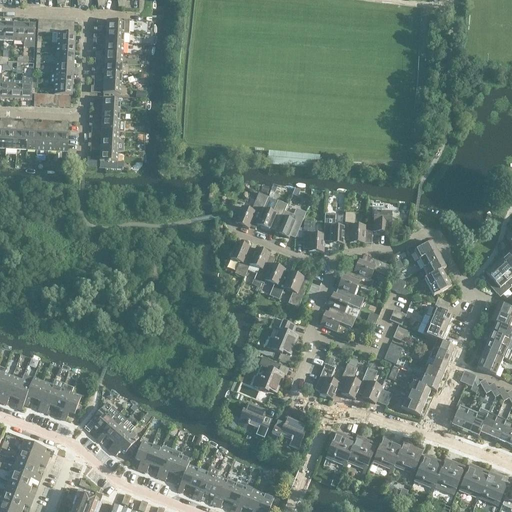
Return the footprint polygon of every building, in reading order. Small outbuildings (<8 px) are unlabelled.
[(106,28),(106,33),(124,34),(128,35),(129,21),(124,21),(114,20),(114,23),(97,22),(97,26),(106,28)] [(14,43),(15,25),(4,25),(3,42),(14,43)] [(24,43),(25,26),(15,25),(14,43),(24,43)] [(34,49),(34,44),(35,26),(25,26),(24,43),(24,48),(34,49)] [(96,39),(96,43),(123,44),(124,34),(106,33),(106,38),(96,39)] [(58,34),(57,45),(75,46),(75,35),(74,35),(68,35),(62,34),(58,34)] [(105,49),(105,54),(123,55),(123,44),(96,43),(96,47),(105,49)] [(57,45),(57,55),(74,56),(75,46),(57,45)] [(95,60),(95,63),(122,65),(123,55),(105,54),(105,59),(95,60)] [(57,55),(56,65),(74,66),(74,56),(57,55)] [(104,69),(104,74),(122,75),(122,65),(95,63),(95,67),(104,69)] [(55,75),(73,76),(74,66),(56,65),(55,75)] [(94,80),(94,84),(121,85),(122,75),(104,74),(104,79),(94,80)] [(55,85),(55,86),(73,86),(73,76),(55,75),(51,75),(50,85),(55,85)] [(11,101),(12,83),(1,83),(0,100),(11,101)] [(21,101),(22,84),(12,83),(11,101),(21,101)] [(31,102),(32,90),(32,84),(22,84),(21,101),(31,102)] [(103,95),(121,96),(121,85),(94,84),(93,87),(103,89),(103,95)] [(72,97),(73,86),(55,86),(54,96),(72,97)] [(92,111),(120,112),(120,102),(103,101),(102,106),(92,107),(92,111)] [(102,117),(102,122),(119,123),(120,112),(92,111),(92,115),(102,117)] [(119,123),(102,122),(101,127),(91,128),(91,131),(119,133),(123,133),(124,123),(119,123)] [(16,155),(16,151),(18,123),(14,123),(12,133),(7,132),(6,150),(6,155),(16,155)] [(26,151),(27,133),(22,133),(21,123),(18,123),(16,151),(26,151)] [(26,151),(37,152),(38,124),(34,124),(32,134),(27,133),(26,151)] [(47,152),(48,134),(43,134),(42,124),(38,124),(37,152),(36,156),(47,157),(47,152)] [(57,153),(58,125),(55,125),(53,135),(48,134),(47,152),(57,153)] [(57,153),(68,153),(68,135),(63,135),(62,125),(58,125),(57,153)] [(101,137),(101,142),(118,143),(119,133),(91,131),(91,135),(101,137)] [(118,143),(101,142),(100,147),(90,148),(90,152),(118,153),(118,143)] [(90,152),(90,155),(100,157),(99,163),(101,163),(100,169),(123,170),(124,163),(117,163),(118,153),(90,152)] [(319,158),(267,153),(267,157),(266,167),(317,172),(318,161),(319,158)] [(256,230),(257,226),(264,209),(269,198),(259,194),(251,212),(242,208),(235,224),(249,230),(250,228),(256,230)] [(264,209),(257,226),(270,232),(271,229),(276,231),(277,231),(283,217),(285,212),(287,206),(278,202),(269,198),(264,209)] [(374,233),(389,234),(389,228),(391,228),(392,212),(383,212),(383,209),(372,208),(372,219),(374,219),(373,222),(365,222),(365,227),(366,227),(365,245),(371,245),(372,233),(374,233)] [(296,239),(306,214),(296,210),(293,219),(290,218),(290,216),(289,215),(288,214),(285,212),(283,217),(277,231),(276,231),(275,234),(289,239),(290,237),(296,239)] [(345,228),(344,241),(350,242),(350,244),(365,245),(366,227),(365,227),(355,226),(356,214),(345,214),(345,228)] [(324,243),(330,243),(330,245),(344,246),(344,241),(345,228),(335,227),(336,215),(325,215),(324,236),(324,243)] [(324,236),(314,235),(315,223),(304,222),(303,250),(309,250),(309,253),(324,254),(324,243),(324,236)] [(419,261),(437,252),(432,243),(426,247),(423,241),(407,251),(409,256),(415,253),(419,261)] [(245,279),(248,271),(250,266),(255,253),(250,251),(251,249),(237,243),(230,260),(239,264),(235,275),(245,279)] [(270,255),(257,249),(256,249),(255,253),(250,266),(248,271),(257,275),(253,285),(260,288),(262,284),(264,285),(265,282),(272,265),(275,259),(269,257),(270,255)] [(437,252),(419,261),(424,270),(441,260),(437,252)] [(386,277),(390,267),(364,256),(361,262),(359,261),(354,274),(370,281),(374,272),(386,277)] [(511,260),(508,256),(501,262),(511,274),(511,260)] [(424,270),(428,278),(443,270),(443,271),(446,269),(441,260),(424,270)] [(511,274),(501,262),(494,268),(510,288),(511,286),(511,274)] [(279,301),(284,290),(290,275),(284,273),(285,271),(272,265),(265,282),(274,286),(270,297),(279,301)] [(510,288),(494,268),(486,275),(491,280),(487,284),(500,299),(511,289),(510,288)] [(429,289),(447,279),(443,271),(443,270),(428,278),(424,280),(429,289)] [(343,276),(338,289),(355,296),(358,287),(370,292),(370,291),(376,294),(379,287),(373,284),(374,282),(370,281),(354,274),(348,271),(345,277),(343,276)] [(304,279),(291,273),(290,273),(290,275),(284,290),(293,294),(288,305),(298,309),(309,283),(303,281),(304,279)] [(395,293),(400,281),(395,279),(390,291),(395,293)] [(452,288),(447,279),(429,289),(434,297),(452,288)] [(400,281),(395,293),(401,295),(403,290),(406,283),(400,281)] [(364,300),(355,296),(338,289),(338,290),(336,295),(333,294),(328,308),(330,308),(345,314),(348,305),(360,310),(364,300)] [(437,303),(449,309),(451,303),(439,298),(437,303)] [(431,318),(449,325),(453,317),(447,314),(449,309),(437,303),(434,309),(431,318)] [(498,304),(494,314),(511,321),(511,310),(510,310),(498,304)] [(356,319),(345,314),(330,308),(328,314),(326,313),(320,326),(337,333),(341,324),(352,329),(356,319)] [(392,316),(404,321),(406,316),(394,311),(392,316)] [(511,321),(494,314),(490,322),(495,325),(509,330),(511,322),(511,321)] [(404,321),(392,316),(390,322),(402,327),(404,321)] [(431,318),(427,326),(446,334),(449,325),(431,318)] [(291,356),(298,338),(292,335),(295,328),(277,320),(274,328),(282,332),(277,343),(271,340),(267,348),(282,355),(283,353),(291,356)] [(492,333),(511,341),(511,338),(511,331),(509,330),(495,325),(492,333)] [(446,334),(427,326),(423,336),(436,341),(437,341),(442,343),(446,334)] [(396,334),(408,339),(410,333),(398,328),(396,334)] [(488,342),(507,350),(511,341),(492,333),(488,342)] [(408,339),(396,334),(393,339),(405,344),(408,339)] [(433,350),(452,358),(456,349),(443,343),(442,343),(437,341),(436,341),(433,350)] [(484,351),(503,359),(507,350),(488,342),(484,351)] [(389,350),(401,355),(403,350),(391,345),(389,350)] [(401,355),(389,350),(387,355),(398,360),(401,355)] [(429,359),(448,367),(452,358),(433,350),(429,359)] [(503,359),(484,351),(481,360),(500,368),(503,359)] [(387,355),(384,361),(396,366),(398,360),(387,355)] [(277,394),(284,377),(278,374),(281,367),(263,359),(260,367),(268,370),(264,381),(257,379),(253,387),(268,393),(269,391),(277,394)] [(425,367),(444,375),(448,367),(429,359),(425,367)] [(496,377),(500,368),(481,360),(477,369),(490,374),(496,377)] [(333,401),(337,391),(340,385),(340,384),(331,381),(335,369),(326,365),(315,391),(320,393),(319,396),(333,401)] [(355,401),(358,395),(362,384),(353,380),(357,369),(347,365),(340,384),(340,385),(337,391),(342,393),(341,395),(355,401)] [(422,376),(441,384),(444,375),(425,367),(422,376)] [(362,384),(358,395),(363,397),(362,400),(375,405),(376,403),(381,391),(382,391),(383,389),(373,385),(378,373),(368,369),(362,384)] [(474,382),(476,377),(465,372),(462,377),(474,382)] [(0,403),(2,404),(13,378),(3,374),(0,382),(0,393),(1,394),(0,397),(0,403)] [(422,376),(418,385),(418,386),(431,391),(437,394),(441,384),(422,376)] [(460,383),(472,388),(474,382),(462,377),(460,383)] [(10,398),(15,400),(22,381),(13,378),(2,404),(7,406),(10,398)] [(31,399),(36,401),(43,383),(34,380),(31,385),(23,406),(24,406),(28,407),(31,399)] [(480,384),(481,385),(486,395),(491,392),(492,392),(489,387),(485,380),(480,384)] [(20,402),(17,410),(22,411),(24,406),(23,406),(31,385),(22,381),(15,400),(20,402)] [(38,411),(42,413),(53,387),(43,383),(36,401),(41,403),(38,411)] [(409,392),(428,400),(431,391),(418,386),(418,385),(412,383),(409,392)] [(492,392),(491,392),(495,399),(500,396),(501,395),(498,391),(494,384),(489,387),(492,392)] [(42,413),(47,415),(50,407),(55,409),(62,390),(53,387),(42,413)] [(501,395),(500,396),(504,402),(509,399),(507,395),(503,388),(498,391),(501,395)] [(60,411),(57,419),(61,420),(72,394),(62,390),(55,409),(60,411)] [(376,403),(381,405),(386,393),(382,391),(381,391),(376,403)] [(405,401),(424,408),(428,400),(409,392),(405,401)] [(386,393),(381,405),(387,407),(392,395),(386,393)] [(61,420),(66,422),(69,414),(74,416),(81,398),(72,394),(61,420)] [(420,418),(424,408),(405,401),(401,410),(420,418)] [(97,441),(115,419),(119,415),(107,404),(99,413),(93,421),(97,425),(95,427),(99,431),(93,438),(97,441)] [(264,440),(272,422),(264,419),(267,412),(249,405),(246,413),(244,412),(237,427),(245,430),(249,423),(260,428),(256,437),(264,440)] [(452,427),(461,430),(469,412),(460,408),(452,427)] [(461,430),(470,434),(478,415),(469,412),(461,430)] [(470,434),(479,438),(480,435),(480,434),(486,419),(478,415),(470,434)] [(489,438),(497,419),(488,415),(486,419),(480,434),(480,435),(489,438)] [(106,437),(110,441),(123,426),(115,419),(97,441),(101,444),(106,437)] [(298,450),(304,435),(303,434),(305,427),(288,419),(285,425),(278,422),(270,441),(278,444),(281,435),(293,440),(290,447),(298,450)] [(498,442),(506,423),(497,419),(489,438),(498,442)] [(498,442),(506,446),(511,432),(511,425),(506,423),(498,442)] [(112,454),(131,433),(123,426),(110,441),(115,444),(109,451),(112,454)] [(139,440),(131,433),(112,454),(116,457),(122,451),(126,454),(139,440)] [(340,474),(342,475),(343,476),(347,465),(347,464),(355,445),(354,445),(346,441),(347,438),(337,434),(326,460),(343,467),(340,474)] [(368,442),(358,438),(357,438),(354,445),(355,445),(347,464),(347,465),(364,471),(361,478),(363,479),(377,446),(376,445),(375,449),(366,445),(368,442)] [(387,478),(390,479),(394,469),(394,468),(402,449),(401,449),(393,446),(394,442),(384,438),(373,464),(390,471),(387,478)] [(20,453),(48,463),(50,458),(44,455),(46,451),(24,442),(20,453)] [(415,446),(405,442),(404,442),(401,449),(402,449),(394,468),(394,469),(411,475),(408,482),(410,483),(415,472),(422,453),(413,450),(415,446)] [(138,471),(142,473),(152,446),(143,443),(136,461),(141,463),(138,471)] [(142,473),(146,474),(150,466),(155,468),(162,450),(152,446),(142,473)] [(160,470),(157,478),(161,480),(171,454),(162,450),(155,468),(160,470)] [(16,463),(38,471),(40,466),(46,468),(48,463),(20,453),(16,463)] [(161,480),(166,481),(169,473),(174,475),(181,457),(171,454),(161,480)] [(179,477),(176,485),(180,487),(188,467),(190,461),(181,457),(174,475),(179,477)] [(428,497),(431,498),(436,488),(435,487),(443,468),(442,468),(434,464),(435,461),(425,457),(414,483),(431,490),(428,497)] [(456,465),(446,461),(445,461),(442,468),(443,468),(435,487),(436,488),(452,494),(449,501),(451,502),(465,468),(463,472),(454,468),(456,465)] [(13,473),(40,483),(42,478),(37,476),(38,471),(16,463),(13,473)] [(474,506),(476,507),(477,507),(479,501),(478,501),(488,478),(487,478),(479,474),(480,470),(470,466),(459,493),(476,500),(474,506)] [(178,493),(182,494),(186,486),(191,488),(198,470),(188,467),(180,487),(178,493)] [(196,490),(193,498),(197,500),(207,474),(198,470),(191,488),(196,490)] [(9,483),(30,491),(32,487),(38,489),(40,483),(13,473),(9,483)] [(197,500),(201,502),(205,494),(210,496),(217,477),(207,474),(197,500)] [(499,478),(489,474),(487,478),(488,478),(478,501),(479,501),(495,507),(493,511),(495,511),(499,505),(507,485),(498,482),(499,478)] [(215,498),(212,506),(216,507),(226,481),(217,477),(210,496),(215,498)] [(216,507),(221,509),(224,501),(229,503),(236,485),(226,481),(216,507)] [(5,493),(32,503),(34,498),(29,496),(30,491),(9,483),(5,493)] [(511,511),(511,484),(504,501),(502,506),(511,510),(511,511)] [(234,505),(231,511),(236,511),(245,488),(236,485),(229,503),(234,505)] [(255,492),(250,490),(245,488),(236,511),(241,511),(243,508),(248,510),(255,492)] [(252,511),(258,511),(264,496),(255,492),(248,510),(252,511)] [(1,503),(23,511),(24,507),(30,509),(32,503),(5,493),(1,503)] [(74,511),(94,511),(98,503),(101,504),(103,499),(94,496),(92,501),(88,500),(84,498),(81,497),(74,511)] [(269,511),(270,511),(273,511),(275,511),(280,502),(274,499),(264,496),(258,511),(269,511)] [(0,505),(0,511),(22,511),(23,511),(1,503),(0,505)]
